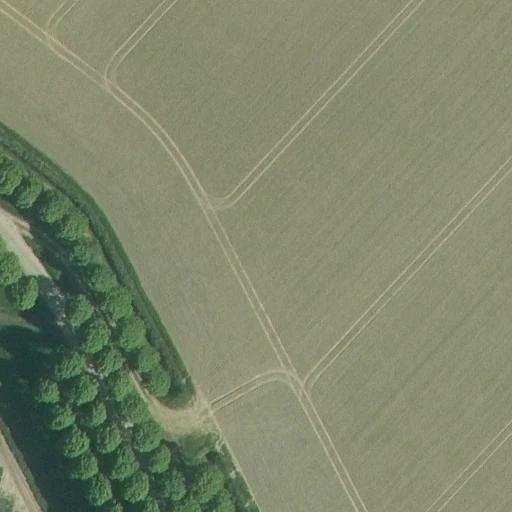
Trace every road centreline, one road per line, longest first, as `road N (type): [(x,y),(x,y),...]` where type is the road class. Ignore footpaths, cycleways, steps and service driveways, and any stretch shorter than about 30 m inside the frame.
road 1 (unclassified): [(0,230),(69,324),(166,511)]
road 2 (track): [(91,511),(0,337)]
